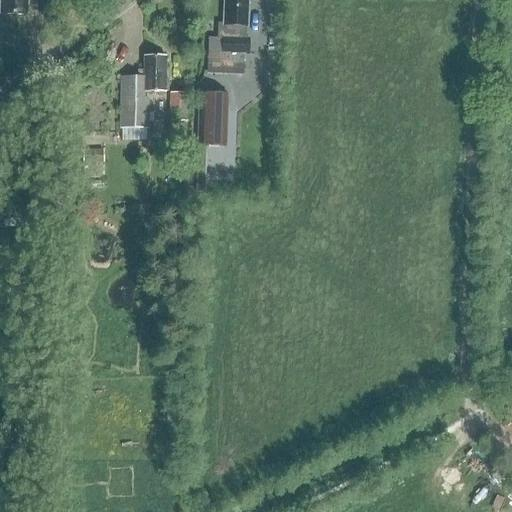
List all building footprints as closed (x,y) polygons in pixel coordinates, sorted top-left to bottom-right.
[(0,0),(0,14),(25,16),(25,0),(0,0)] [(243,61),(243,54),(247,55),(248,39),(244,39),(244,26),(246,26),(246,0),(223,0),(223,11),(222,14),(221,20),(223,23),(223,24),(217,24),(217,39),(208,38),(207,59),(223,59),(223,60),(243,61)] [(143,57),(142,77),(120,77),(120,129),(146,129),(147,99),(143,99),(143,93),(164,93),(165,57),(143,57)] [(196,148),(226,149),(227,94),(197,93),(196,148)] [(168,123),(167,138),(185,138),(186,122),(187,95),(169,94),(168,123)] [(81,150),(82,164),(103,163),(102,149),(81,150)] [(35,265),(35,249),(25,250),(25,266),(35,265)]
